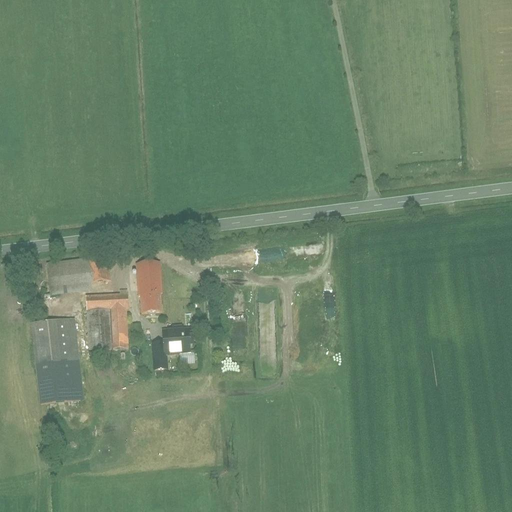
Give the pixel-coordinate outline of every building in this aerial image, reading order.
[(98,284),(96,262),(42,267),(44,297),(86,293),(85,285),(98,284)] [(136,318),(163,318),(163,266),(135,266),(136,318)] [(124,298),(80,300),(82,352),(126,350),(124,298)] [(69,323),(26,326),(29,362),(73,358),(69,323)] [(167,372),(166,357),(190,355),(189,345),(193,344),(192,334),(188,335),(188,333),(182,334),(182,332),(180,331),(175,331),(173,333),(174,335),(163,335),(164,346),(153,347),(155,373),(167,372)]
